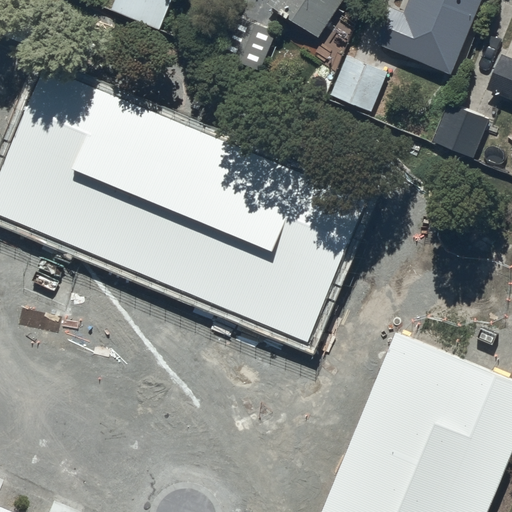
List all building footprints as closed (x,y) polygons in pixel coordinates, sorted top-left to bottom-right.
[(172,0),(114,0),(112,7),(162,27),(172,0)] [(272,0),(321,34),(343,0),(272,0)] [(410,0),(406,9),(392,3),(376,39),(454,71),(482,0),(410,0)] [(278,28),(235,11),(220,50),(262,67),(278,28)] [(511,53),(504,50),(489,86),(511,95),(511,53)] [(392,70),(348,52),(329,98),(374,116),(392,70)] [(365,197),(43,67),(0,172),(0,217),(307,341),(365,197)] [(490,116),(447,95),(428,134),(472,155),(490,116)] [(486,511),(511,450),(511,378),(396,331),(320,511),(486,511)] [(191,511),(218,446),(14,364),(0,398),(0,440),(12,445),(0,475),(0,481),(45,499),(55,476),(61,478),(65,467),(105,483),(92,511),(147,511),(148,511),(150,511),(155,511),(159,504),(179,511),(191,511)]
